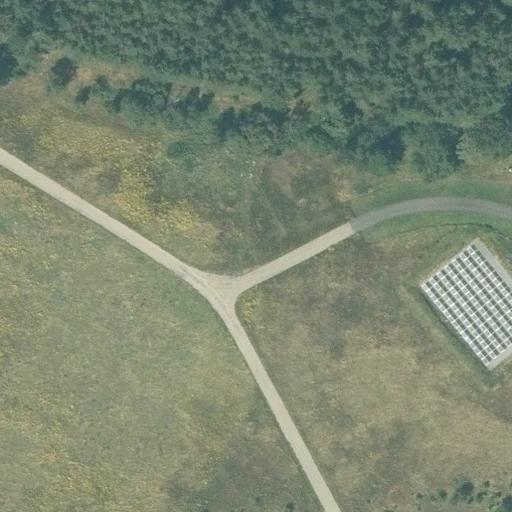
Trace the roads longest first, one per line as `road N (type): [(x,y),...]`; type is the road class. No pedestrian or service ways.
road 1 (residential): [(216,292),(387,214),(447,205),(511,216)]
road 2 (unclassified): [(0,156),(216,292)]
road 3 (unclassified): [(216,292),(333,511)]
